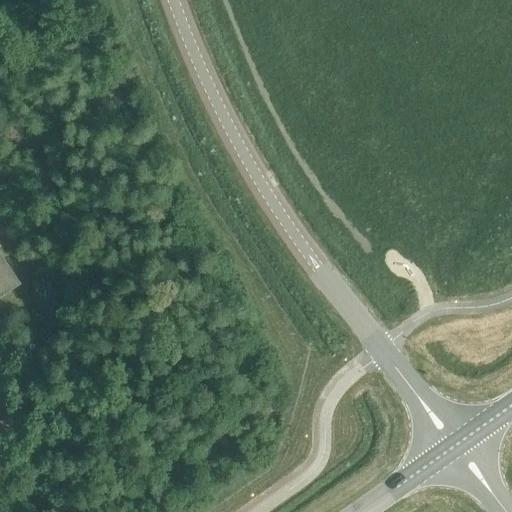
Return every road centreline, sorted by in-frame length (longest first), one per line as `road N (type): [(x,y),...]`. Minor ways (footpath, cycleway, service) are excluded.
road 1 (unclassified): [(380,348),(263,189),(172,0)]
road 2 (unclassified): [(466,437),(380,348)]
road 3 (unclassified): [(380,348),(445,452)]
